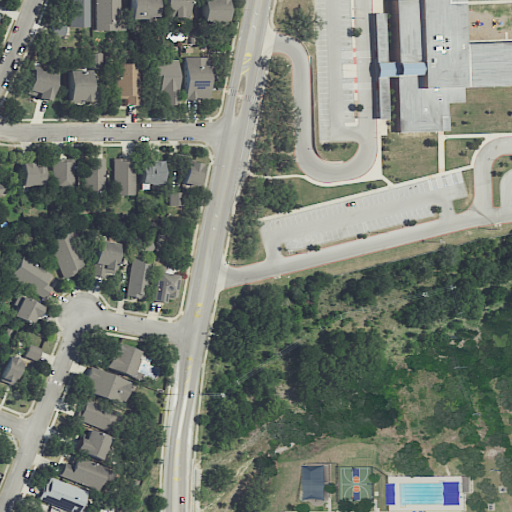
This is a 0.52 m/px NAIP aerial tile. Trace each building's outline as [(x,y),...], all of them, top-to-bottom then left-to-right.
[(70,0),(71,27),(89,27),(88,0),(64,0),(65,0),(70,0)] [(119,29),(118,0),(93,0),(95,30),(119,29)] [(128,0),(128,18),(155,19),(155,0),(128,0)] [(187,19),(187,0),(163,0),(164,20),(187,19)] [(201,0),(201,22),(225,22),(225,0),(201,0)] [(511,41),(458,43),(457,0),(390,0),(392,62),(374,63),(374,76),(393,76),(395,132),(446,130),(445,102),(461,102),(460,87),(511,85),(511,41)] [(372,14),(374,62),(384,62),(383,13),(372,14)] [(89,65),(100,64),(100,53),(88,53),(89,65)] [(207,57),(183,57),(183,99),(208,99),(207,57)] [(163,104),(176,104),(177,60),(154,60),(154,92),(163,92),(163,104)] [(138,64),(117,63),(116,96),(126,96),(126,104),(137,104),(138,64)] [(26,95),(50,100),(54,73),(30,69),(26,95)] [(89,101),(90,71),(68,70),(67,101),(89,101)] [(103,159),(83,160),(84,191),(104,190),(103,159)] [(134,195),(133,159),(112,159),(113,196),(134,195)] [(52,187),(73,186),(72,160),(51,161),(52,187)] [(161,184),(160,161),(148,161),(148,166),(139,166),(139,184),(161,184)] [(197,187),(199,163),(183,161),(181,185),(197,187)] [(42,185),(42,167),(32,167),(32,162),(20,163),(20,185),(42,185)] [(182,205),(181,192),(167,192),(168,206),(182,205)] [(83,268),(69,230),(47,238),(61,276),(83,268)] [(91,273),(112,277),(118,244),(97,240),(91,273)] [(50,273),(21,256),(8,277),(44,298),(51,287),(44,283),(50,273)] [(124,296),(144,299),(150,261),(130,258),(124,296)] [(150,301),(162,302),(163,297),(173,298),(175,274),(153,272),(150,301)] [(33,325),(40,304),(16,295),(12,306),(15,307),(11,317),(33,325)] [(130,375),(138,350),(112,342),(104,367),(130,375)] [(23,356),(35,361),(40,348),(28,344),(23,356)] [(0,376),(0,379),(12,384),(21,361),(7,356),(0,376)] [(129,382),(89,367),(81,389),(120,404),(129,382)] [(115,412),(83,400),(75,421),(108,433),(115,412)] [(108,436),(86,429),(83,440),(78,438),(74,451),(100,460),(108,436)] [(62,462),(57,475),(96,490),(105,467),(72,455),(68,465),(62,462)] [(328,500),(327,466),(306,467),(307,500),(328,500)] [(38,500),(71,511),(77,511),(85,491),(46,477),(38,500)]
